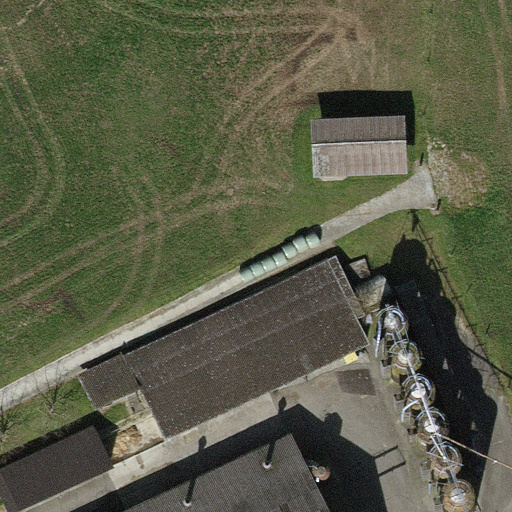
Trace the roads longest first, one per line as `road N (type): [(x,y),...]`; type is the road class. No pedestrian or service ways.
road 1 (track): [(0,419),(442,196)]
road 2 (track): [(389,511),(351,421),(326,413),(113,511)]
